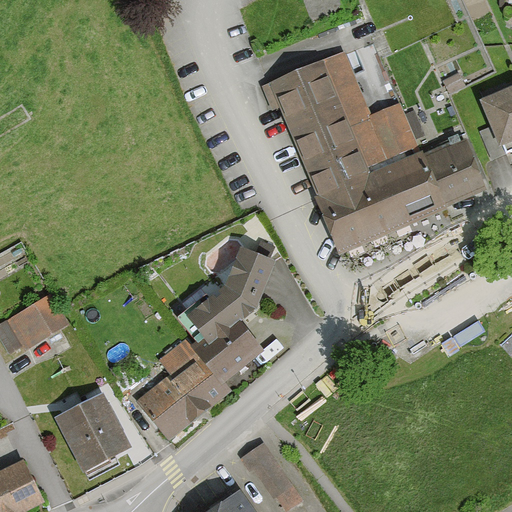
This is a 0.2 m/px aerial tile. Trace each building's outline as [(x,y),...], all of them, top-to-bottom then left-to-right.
[(345,269),(453,220),(428,167),(404,111),(376,124),(347,60),(268,95),(345,269)] [(511,100),(481,114),(501,160),(511,155),(511,100)] [(465,150),(428,167),(453,220),(489,204),(465,150)] [(245,241),(268,250),(275,230),(253,222),(245,241)] [(203,353),(236,398),(273,362),(243,330),(274,271),(242,259),(224,286),(205,282),(182,308),(203,353)] [(49,289),(0,317),(0,336),(12,356),(69,323),(49,289)] [(511,332),(499,345),(511,359),(511,332)] [(203,353),(133,405),(166,450),(236,398),(203,353)] [(101,402),(53,428),(86,489),(134,463),(101,402)] [(296,511),(308,503),(266,448),(242,466),(278,511),(296,511)] [(24,460),(0,471),(0,511),(29,511),(46,504),(24,460)] [(245,511),(239,503),(226,511),(245,511)]
